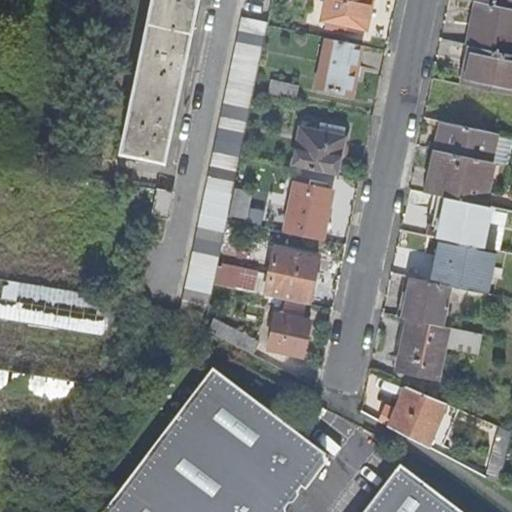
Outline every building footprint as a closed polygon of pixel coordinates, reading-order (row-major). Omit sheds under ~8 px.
[(152,0),(121,153),(163,162),(196,0),(152,0)] [(327,0),(324,19),(366,28),(371,0),(327,0)] [(511,0),(479,0),(492,3),(492,4),(511,8),(511,0)] [(474,19),(469,45),(471,46),(511,54),(511,8),(492,4),(475,1),(472,18),(474,19)] [(184,300),(208,305),(267,23),(243,18),(184,300)] [(362,45),(326,37),(316,87),(351,95),(362,45)] [(469,87),(511,95),(511,54),(471,46),(462,85),(469,87)] [(269,92),(296,98),(299,85),(272,79),(269,92)] [(442,121),(461,125),(469,87),(462,85),(437,80),(429,119),(442,121)] [(492,162),(498,133),(461,125),(442,121),(436,150),(492,162)] [(300,128),(292,166),(335,175),(345,127),(319,122),(317,132),(300,128)] [(484,206),(494,163),(492,162),(436,150),(426,193),(484,206)] [(294,184),(284,231),(322,240),(331,192),(294,184)] [(169,219),(173,195),(157,191),(152,216),(169,219)] [(511,196),(494,192),(491,202),(511,206),(511,196)] [(511,211),(505,210),(503,219),(511,220),(511,211)] [(410,278),(414,279),(414,277),(443,284),(444,275),(432,273),(433,270),(410,265),(416,235),(403,233),(396,264),(393,263),(390,274),(410,278)] [(439,240),(416,235),(410,265),(433,270),(439,240)] [(275,247),(265,295),(284,299),(307,304),(308,304),(318,256),(275,247)] [(218,263),(214,284),(237,289),(241,269),(218,263)] [(442,326),(449,286),(414,279),(410,278),(402,318),(408,319),(442,326)] [(8,280),(6,297),(0,296),(0,316),(106,328),(110,291),(8,280)] [(307,304),(284,299),(281,314),(278,316),(276,315),(269,348),(302,356),(309,322),(303,321),(307,304)] [(439,381),(450,327),(442,326),(408,319),(396,372),(439,381)] [(213,321),(208,331),(217,335),(253,354),(260,342),(234,328),(232,330),(213,321)] [(284,511),(312,476),(316,479),(328,464),(326,457),(328,455),(215,370),(106,511),(284,511)] [(390,426),(429,446),(446,404),(407,388),(390,426)] [(464,511),(402,465),(366,511),(464,511)]
